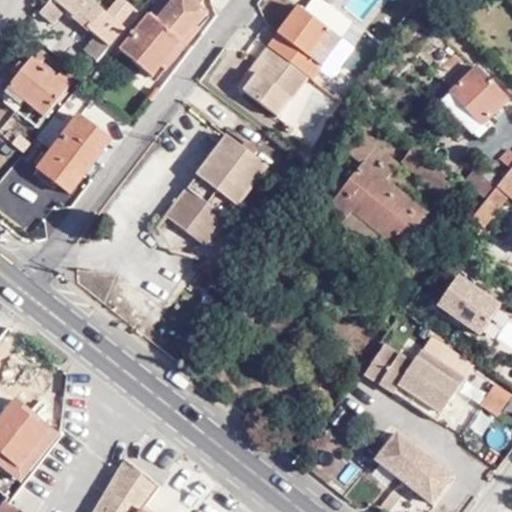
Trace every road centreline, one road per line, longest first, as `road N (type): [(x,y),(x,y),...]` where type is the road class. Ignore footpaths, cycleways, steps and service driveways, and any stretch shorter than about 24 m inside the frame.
road 1 (primary): [(305,511),(0,271)]
road 2 (unknown): [(112,360),(97,449),(65,504)]
